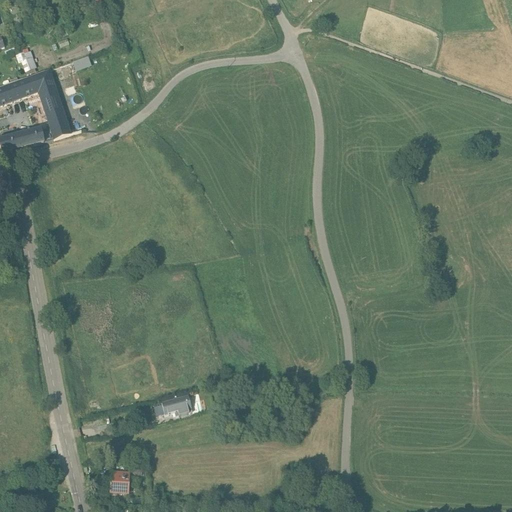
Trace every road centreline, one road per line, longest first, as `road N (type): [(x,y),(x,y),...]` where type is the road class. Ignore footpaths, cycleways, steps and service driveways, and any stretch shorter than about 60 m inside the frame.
road 1 (unclassified): [(355,511),(345,470),(347,337),(321,236),(315,103),(297,54)]
road 2 (tertiary): [(0,167),(18,201),(81,511)]
road 3 (unclassified): [(0,167),(110,134),(198,67),(297,54)]
